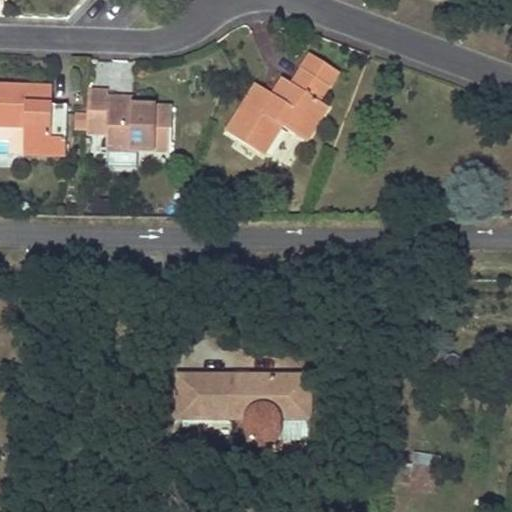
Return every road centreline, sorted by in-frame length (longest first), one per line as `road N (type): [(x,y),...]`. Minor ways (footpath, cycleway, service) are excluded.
road 1 (tertiary): [(0,231),(511,238)]
road 2 (residential): [(511,80),(288,0)]
road 3 (residential): [(0,35),(165,39),(195,25),(218,0)]
